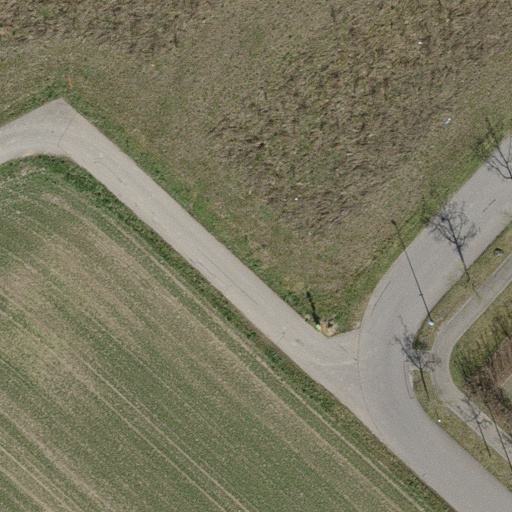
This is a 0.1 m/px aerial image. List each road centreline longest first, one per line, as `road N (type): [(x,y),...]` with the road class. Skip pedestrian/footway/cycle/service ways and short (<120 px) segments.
road 1 (track): [(383,386),(342,383),(82,142),(16,139),(0,149)]
road 2 (residential): [(493,511),(404,430),(383,386),(390,328),(418,283),(511,180)]
